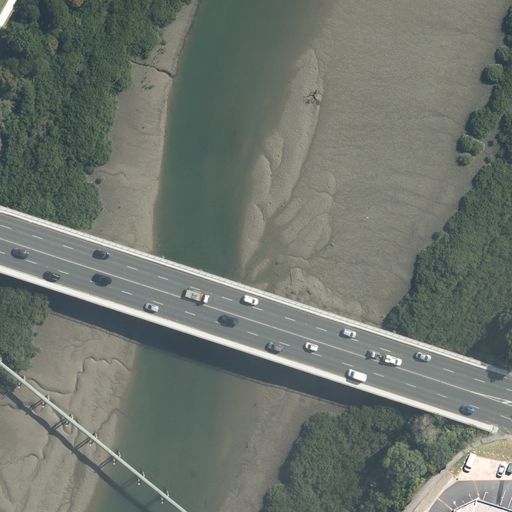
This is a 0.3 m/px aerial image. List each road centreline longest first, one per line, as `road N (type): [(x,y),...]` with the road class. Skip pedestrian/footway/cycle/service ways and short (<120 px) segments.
road 1 (primary): [(0,222),(511,389)]
road 2 (primary): [(511,417),(0,252)]
